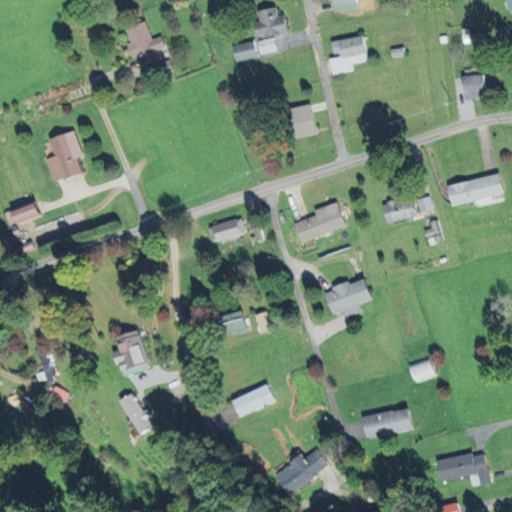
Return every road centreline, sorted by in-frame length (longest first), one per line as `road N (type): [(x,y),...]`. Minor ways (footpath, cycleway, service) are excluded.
road 1 (residential): [(0,290),(66,255),(261,189),(511,117)]
road 2 (residential): [(334,421),(261,189)]
road 3 (residential): [(171,221),(176,331),(210,428)]
road 4 (residential): [(344,164),(306,0)]
road 5 (residential): [(150,227),(100,108)]
